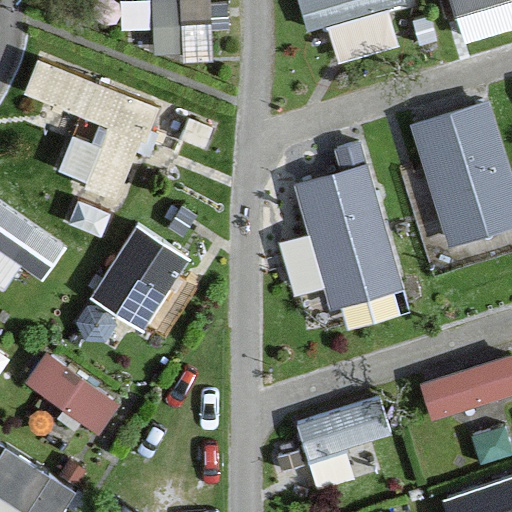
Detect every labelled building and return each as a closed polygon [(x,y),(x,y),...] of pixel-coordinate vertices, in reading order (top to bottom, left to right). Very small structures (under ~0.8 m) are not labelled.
[(213,0),(162,0),(166,34),(216,28),(213,0)] [(304,0),(307,15),(406,0),(304,0)] [(511,0),(458,0),(469,29),(511,12),(511,0)] [(124,184),(163,85),(40,38),(25,77),(110,110),(103,128),(77,117),(60,159),(124,184)] [(419,98),(445,225),(511,210),(511,155),(497,82),(419,98)] [(377,145),(300,158),(324,292),(401,278),(377,145)] [(0,266),(6,271),(22,247),(44,260),(67,223),(0,180),(0,266)] [(147,313),(196,239),(141,203),(92,277),(147,313)] [(49,333),(27,367),(102,416),(124,383),(49,333)] [(433,405),(511,382),(511,338),(422,365),(433,405)] [(385,383),(298,401),(307,446),(395,427),(385,383)] [(58,502),(79,462),(0,422),(0,511),(19,511),(32,489),(58,502)] [(511,455),(438,491),(448,511),(501,511),(511,507),(511,455)] [(404,511),(400,497),(350,511),(404,511)]
